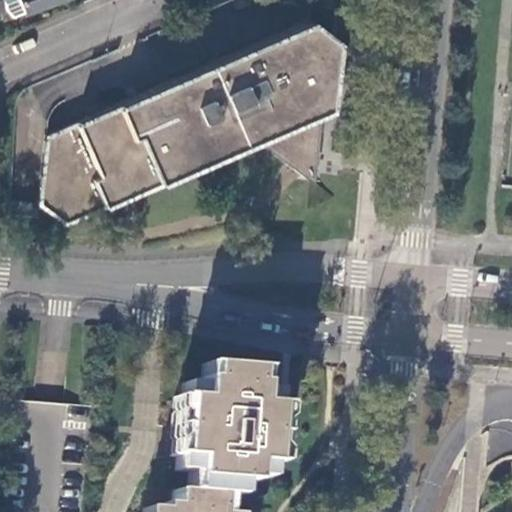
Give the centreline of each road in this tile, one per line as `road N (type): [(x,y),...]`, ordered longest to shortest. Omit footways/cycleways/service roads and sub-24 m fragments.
road 1 (tertiary): [(95,277),(282,321),(410,333)]
road 2 (tertiary): [(415,277),(292,268),(95,277)]
road 3 (primary): [(438,0),(415,277)]
road 4 (primary): [(410,333),(395,511)]
road 5 (residential): [(0,74),(152,5)]
